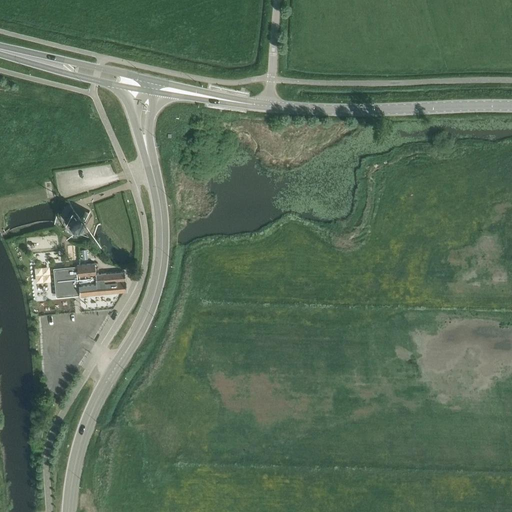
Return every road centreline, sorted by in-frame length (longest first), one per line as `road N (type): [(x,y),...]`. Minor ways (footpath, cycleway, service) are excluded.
road 1 (secondary): [(68,511),(87,422),(156,287),(162,232),(149,159)]
road 2 (secondary): [(511,105),(267,106)]
road 3 (secondary): [(129,81),(0,50)]
